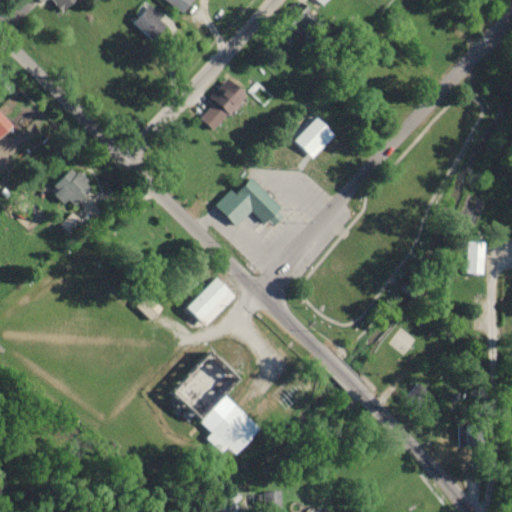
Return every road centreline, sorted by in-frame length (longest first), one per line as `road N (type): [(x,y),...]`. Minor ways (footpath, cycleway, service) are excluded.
road 1 (residential): [(458,511),(256,288),(0,45)]
road 2 (residential): [(511,8),(256,288)]
road 3 (residential): [(486,256),(488,460),(473,511)]
road 4 (residential): [(118,164),(259,0)]
